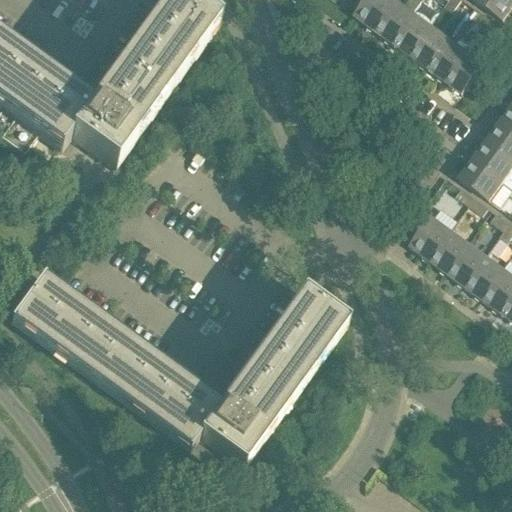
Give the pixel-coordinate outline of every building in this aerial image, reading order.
[(354,12),(362,0),(350,0),(346,7),(354,12)] [(374,35),(396,6),(387,0),(372,0),(356,22),(374,35)] [(457,0),(454,0),(450,6),(446,12),(453,18),(463,4),(457,0)] [(503,26),(511,14),(511,4),(505,0),(476,0),(473,4),(503,26)] [(412,18),(390,48),(409,61),(430,32),(441,17),(423,3),(412,18)] [(0,53),(0,141),(25,159),(40,139),(62,155),(71,143),(113,174),(216,31),(179,4),(105,106),(94,121),(66,101),(0,53)] [(390,48),(412,18),(396,6),(374,35),(390,48)] [(476,14),(470,22),(477,26),(473,32),(477,35),(482,30),(484,31),(489,23),(479,16),(476,14)] [(489,23),(484,31),(497,41),(502,33),(497,29),(489,23)] [(426,74),(447,44),(430,32),(409,61),(426,74)] [(39,54),(68,75),(75,65),(46,44),(39,54)] [(447,44),(426,74),(444,86),(465,57),(447,44)] [(465,57),(444,86),(462,100),(483,71),(465,57)] [(511,114),(499,132),(511,141),(511,114)] [(511,141),(499,132),(486,149),(511,167),(511,141)] [(475,164),(473,167),(503,188),(511,194),(511,167),(486,149),(475,164)] [(473,167),(460,185),(490,206),(500,213),(511,195),(511,194),(503,188),(473,167)] [(468,211),(474,203),(461,193),(455,201),(468,211)] [(474,203),(468,211),(482,220),(487,212),(474,203)] [(432,223),(411,253),(412,254),(428,266),(450,236),(458,225),(441,213),(434,224),(432,223)] [(504,236),(509,228),(496,218),(490,226),(504,236)] [(511,230),(509,228),(504,236),(499,242),(506,247),(511,239),(511,230)] [(446,279),(468,249),(450,236),(428,266),(446,279)] [(468,249),(446,279),(464,292),(486,262),(468,249)] [(482,305),(504,274),(486,262),(464,292),(482,305)] [(511,280),(504,274),(482,305),(499,317),(511,299),(511,280)] [(22,318),(15,327),(190,455),(193,452),(199,443),(205,447),(210,451),(221,459),(241,473),(258,450),(322,361),(344,331),(306,304),(262,366),(234,406),(223,421),(196,402),(164,379),(58,302),(42,290),(22,318)] [(511,299),(499,317),(511,326),(511,299)] [(166,358),(195,379),(202,369),(173,348),(166,358)]
